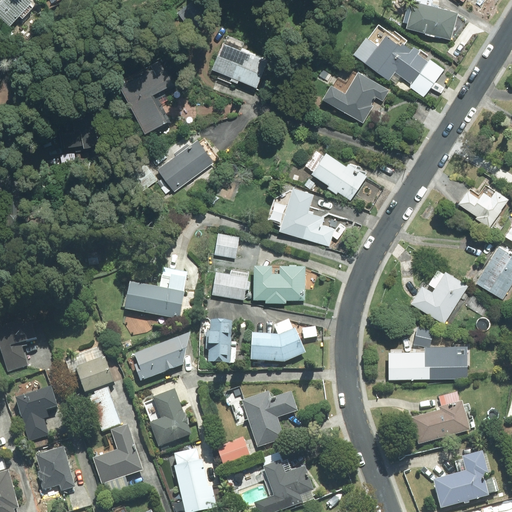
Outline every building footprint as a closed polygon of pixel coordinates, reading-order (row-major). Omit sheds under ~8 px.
[(0,0),(0,10),(15,24),(25,13),(29,17),(43,1),(41,0),(0,0)] [(454,39),(461,9),(442,5),(443,0),(418,0),(411,28),(454,39)] [(447,69),(393,28),(383,42),(373,35),(358,55),(392,80),(396,73),(427,96),(447,69)] [(266,87),(277,58),(247,47),(250,40),(230,33),(217,69),(266,87)] [(183,79),(171,56),(123,81),(152,133),(175,121),(159,92),(183,79)] [(325,96),(362,120),(378,96),(384,100),(392,88),(363,69),(350,89),(335,80),(325,96)] [(221,158),(204,137),(159,171),(176,193),(221,158)] [(353,162),(351,165),(332,151),(329,155),(321,149),(309,164),(333,183),(330,186),(339,193),(342,190),(352,198),(370,176),(353,162)] [(332,247),(340,227),(327,222),(329,216),(313,210),(320,193),(298,184),(295,191),(282,186),(270,218),(284,223),(282,228),(332,247)] [(473,186),(464,200),(481,212),(478,215),(492,225),(511,196),(511,195),(500,187),(496,193),(488,187),(484,194),(473,186)] [(33,196),(10,194),(7,225),(52,229),(54,210),(32,208),(33,196)] [(243,236),(221,232),(217,256),(238,260),(243,236)] [(505,297),(511,286),(511,248),(503,242),(479,280),(505,297)] [(87,255),(88,266),(102,265),(100,253),(87,255)] [(306,300),(307,264),(284,263),(284,271),(277,271),(277,263),(257,263),(256,298),(270,299),(270,301),(289,302),(289,299),(306,300)] [(251,298),(254,271),(234,268),(234,273),(218,271),(215,293),(251,298)] [(472,283),(450,269),(437,289),(425,281),(413,299),(447,321),(472,283)] [(173,291),(135,284),(130,310),(184,321),(193,280),(176,276),(173,291)] [(489,305),(475,294),(467,305),(481,316),(489,305)] [(294,320),(275,328),(277,335),(257,333),(255,361),(287,363),(310,353),(300,329),(298,330),(294,320)] [(212,363),(239,365),(240,343),(236,343),(237,322),(214,321),(212,363)] [(431,346),(433,327),(418,325),(415,344),(431,346)] [(188,364),(193,332),(133,356),(144,382),(188,364)] [(463,349),(394,348),(394,377),(463,378),(463,349)] [(119,381),(109,357),(81,369),(91,392),(119,381)] [(29,441),(52,435),(46,414),(64,409),(58,387),(17,399),(29,441)] [(180,388),(156,396),(164,420),(152,424),(160,448),(196,435),(180,388)] [(134,422),(123,425),(113,389),(95,394),(106,430),(111,446),(93,451),(104,487),(107,486),(111,500),(134,493),(129,477),(148,471),(134,422)] [(245,405),(260,448),(287,438),(280,419),(302,411),(295,391),(275,398),(274,395),(245,405)] [(471,429),(460,391),(439,398),(442,408),(410,418),(419,445),(471,429)] [(246,437),(219,448),(226,468),(254,457),(246,437)] [(68,447),(38,454),(42,471),(40,472),(44,490),(77,482),(68,447)] [(464,468),(436,476),(445,508),(501,492),(488,448),(460,456),(464,468)] [(189,511),(205,511),(219,509),(208,460),(205,461),(202,450),(180,455),(182,466),(179,467),(189,511)] [(280,511),(318,499),(307,466),(289,473),(285,462),(269,467),(279,495),(256,503),(258,511),(280,511)] [(0,511),(23,511),(13,470),(0,473),(0,511)] [(509,511),(507,503),(474,511),(509,511)]
